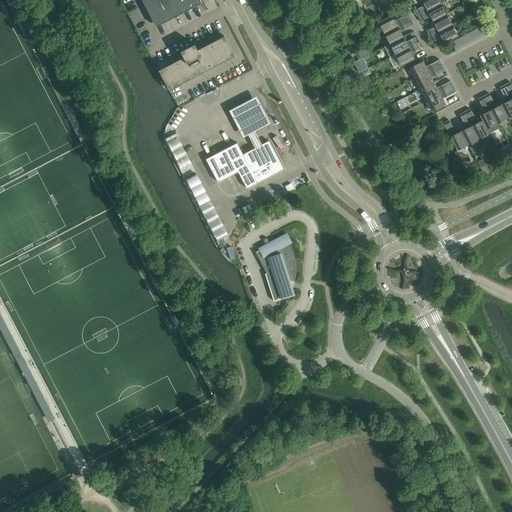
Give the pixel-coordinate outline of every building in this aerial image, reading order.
[(199,0),(141,0),(155,27),(201,3),(199,0)] [(418,15),(440,4),(438,0),(421,0),(424,6),(415,10),(418,15)] [(440,4),(418,15),(421,21),(429,16),(432,22),(446,15),(440,4)] [(410,19),(408,14),(394,21),(391,16),(378,23),(383,34),(410,19)] [(446,15),(432,22),(435,27),(427,31),(429,37),(451,25),(446,15)] [(410,19),(383,34),(389,44),(402,37),(399,32),(413,25),(410,19)] [(482,23),(476,26),(482,37),(488,34),(482,23)] [(451,25),(429,37),(432,42),(441,37),(444,43),(450,40),(455,37),(457,36),(451,25)] [(476,26),(471,29),(477,40),(482,37),(476,26)] [(471,29),(466,32),(471,42),(477,40),(471,29)] [(471,42),(466,32),(460,34),(466,45),(471,42)] [(460,34),(457,36),(455,37),(461,48),(466,45),(460,34)] [(197,50),(194,44),(180,51),(183,57),(158,70),(169,90),(234,56),(224,36),(197,50)] [(402,37),(389,44),(394,55),(417,43),(414,38),(405,43),(402,37)] [(461,48),(455,37),(450,40),(452,44),(455,51),(461,48)] [(417,43),(394,55),(400,66),(414,59),(411,53),(419,48),(417,43)] [(353,60),(355,67),(367,63),(365,56),(353,60)] [(439,59),(430,64),(425,67),(422,61),(409,68),(414,79),(442,65),(439,59)] [(442,65),(414,79),(420,90),(434,83),(431,77),(444,70),(442,65)] [(434,83),(420,90),(426,101),(453,87),(450,81),(436,88),(434,83)] [(511,115),(511,99),(505,85),(499,88),(506,101),(501,104),(508,117),(511,115)] [(453,87),(426,101),(431,111),(445,105),(442,99),(456,92),(453,87)] [(256,147),(264,143),(255,127),(270,120),(256,93),(230,106),(244,133),(248,131),(256,147)] [(495,107),(488,93),(483,96),(497,123),(508,117),(501,104),(495,107)] [(483,96),(478,99),(485,112),(479,115),(482,120),(487,129),(487,128),(497,123),(483,96)] [(477,122),(470,109),(464,112),(478,139),(490,133),(487,128),(487,129),(482,120),(477,122)] [(464,112),(459,115),(466,128),(460,131),(467,144),(478,139),(464,112)] [(455,134),(448,120),(443,123),(454,145),(457,150),(467,144),(460,131),(455,134)] [(187,162),(178,132),(166,136),(176,166),(187,162)] [(237,172),(246,188),(283,169),(268,141),(264,143),(256,147),(242,155),(236,143),(205,159),(218,182),(237,172)] [(196,169),(185,174),(214,238),(225,233),(196,169)] [(281,299),(290,296),(293,295),(289,280),(294,281),(295,274),(295,267),(294,260),(292,251),(289,243),(291,242),(286,234),(259,248),(259,250),(255,252),(270,281),(271,281),(270,281),(274,279),(281,299)] [(4,321),(0,323),(0,329),(45,415),(51,412),(4,321)]
